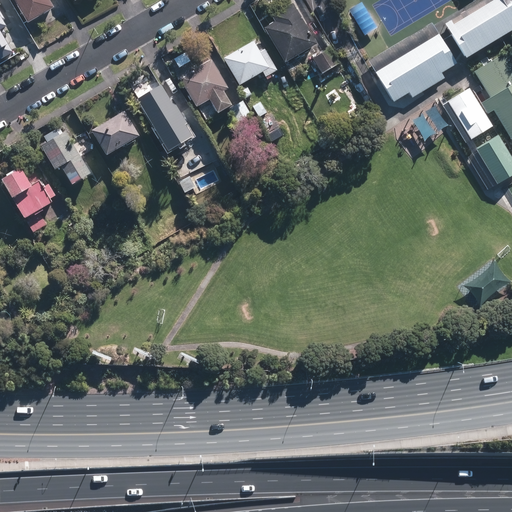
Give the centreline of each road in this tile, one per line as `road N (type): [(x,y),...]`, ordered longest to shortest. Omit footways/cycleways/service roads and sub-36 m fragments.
road 1 (primary): [(0,433),(293,425),(511,401)]
road 2 (motorway): [(0,493),(511,480)]
road 3 (residential): [(190,0),(0,111)]
